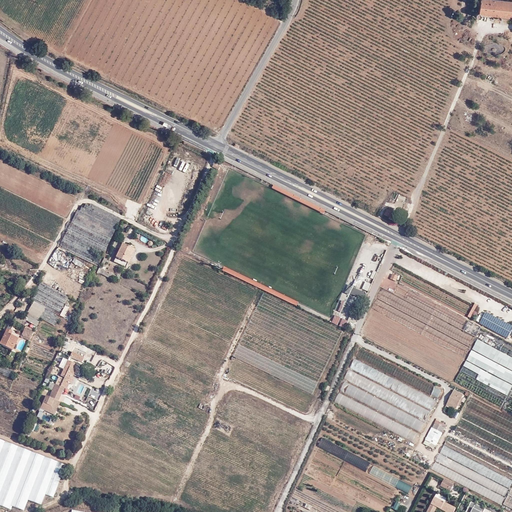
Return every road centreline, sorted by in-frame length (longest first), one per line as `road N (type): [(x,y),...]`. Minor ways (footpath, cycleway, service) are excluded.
road 1 (residential): [(0,315),(46,262),(77,202),(177,236),(219,146)]
road 2 (track): [(177,236),(67,489),(31,511)]
road 3 (primary): [(0,31),(219,146)]
road 4 (primary): [(219,146),(401,238)]
road 5 (unclassified): [(357,335),(279,511)]
road 6 (residential): [(294,0),(219,146)]
road 7 (primary): [(401,238),(511,294)]
